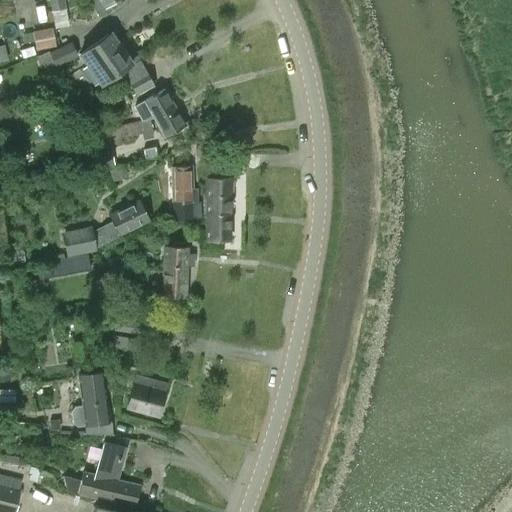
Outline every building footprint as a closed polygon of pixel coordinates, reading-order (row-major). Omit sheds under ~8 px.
[(49,0),(51,10),(53,10),(64,9),(62,0),(49,0)] [(90,0),(92,3),(90,5),(98,16),(109,9),(106,4),(112,0),(90,0)] [(51,27),(33,31),(36,50),(55,46),(51,27)] [(105,78),(125,64),(104,34),(79,51),(86,62),(91,58),(105,78)] [(46,67),(53,64),(53,65),(75,55),(70,45),(62,49),(61,46),(47,52),(49,56),(42,59),(46,67)] [(153,83),(138,61),(128,66),(116,74),(121,82),(126,78),(137,94),(153,83)] [(166,135),(183,125),(162,90),(145,100),(166,135)] [(80,134),(78,134),(81,145),(134,132),(131,122),(125,124),(80,134)] [(227,163),(228,155),(218,155),(218,159),(218,165),(227,165),(227,163)] [(191,165),(172,165),(172,202),(192,201),(191,165)] [(205,176),(205,207),(205,238),(228,238),(228,191),(230,191),(230,182),(228,182),(228,176),(205,176)] [(101,244),(100,242),(148,220),(139,200),(110,213),(114,220),(94,229),(91,230),(91,226),(60,232),(66,257),(96,250),(95,247),(101,244)] [(194,266),(194,253),(188,253),(188,247),(165,246),(163,296),(187,296),(188,266),(194,266)] [(86,254),(61,259),(64,273),(89,269),(86,254)] [(108,327),(131,331),(133,319),(110,315),(108,327)] [(117,349),(130,349),(131,336),(118,335),(117,349)] [(89,359),(86,340),(72,342),(74,361),(89,359)] [(79,375),(83,404),(74,406),(70,411),(72,423),(77,426),(86,425),(109,423),(102,372),(79,375)] [(126,407),(159,416),(168,386),(135,377),(126,407)] [(59,419),(49,419),(49,429),(59,429),(59,419)] [(83,472),(81,481),(63,475),(66,490),(135,507),(140,485),(115,480),(123,448),(103,443),(95,475),(83,472)] [(0,511),(12,511),(18,491),(0,486),(0,511)]
